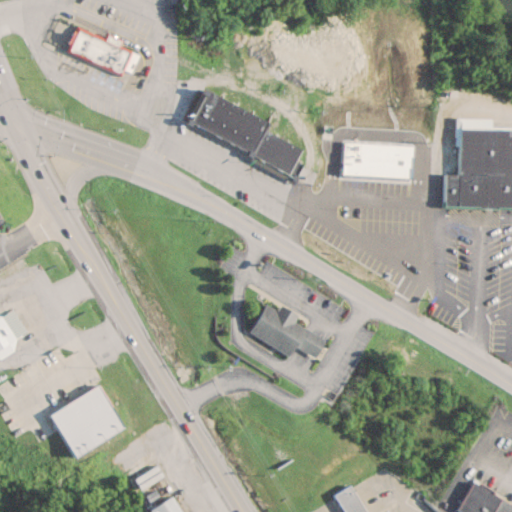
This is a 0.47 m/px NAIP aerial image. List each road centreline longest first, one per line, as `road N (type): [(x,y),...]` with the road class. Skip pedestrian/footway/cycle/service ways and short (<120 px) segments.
road 1 (primary): [(511,385),(237,218),(131,168)]
road 2 (primary): [(241,511),(68,220)]
road 3 (primary): [(131,168),(15,125)]
